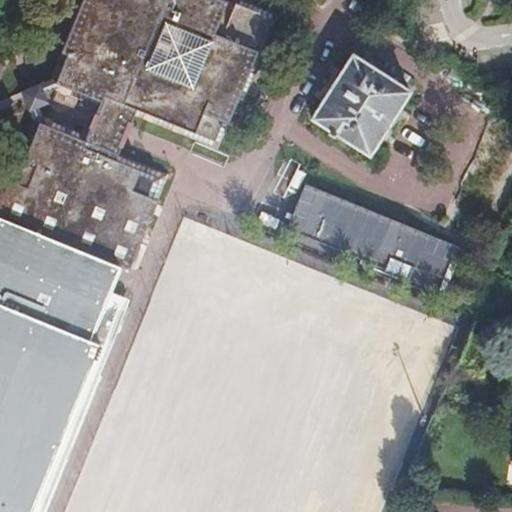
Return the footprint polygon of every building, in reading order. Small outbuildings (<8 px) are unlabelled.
[(28,89),(20,92),(34,126),(0,210),(0,511),(38,511),(105,344),(93,338),(110,296),(122,265),(133,269),(171,174),(120,154),(127,134),(135,114),(221,148),(240,101),(246,103),(282,12),(249,0),(85,0),(56,80),(36,85),(28,89)] [(318,138),(376,174),(415,109),(358,74),(318,138)] [(511,112),(507,111),(467,213),(500,226),(511,195),(511,112)] [(281,163),(253,222),(466,309),(487,260),(281,163)] [(49,511),(132,304),(110,296),(93,338),(105,344),(38,511),(49,511)]
